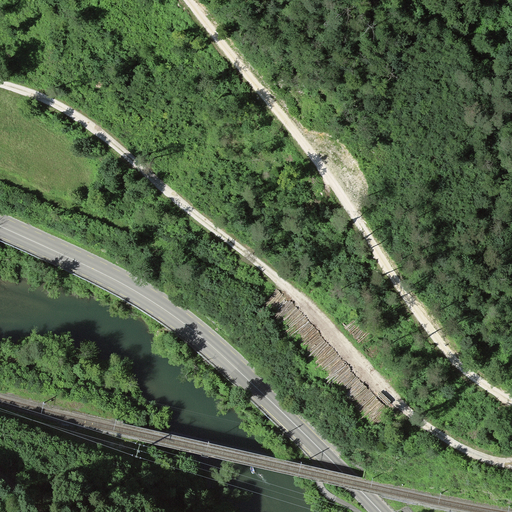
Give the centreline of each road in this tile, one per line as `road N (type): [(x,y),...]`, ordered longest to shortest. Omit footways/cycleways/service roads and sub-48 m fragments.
road 1 (track): [(0,83),(88,124),(262,268),(434,434),(511,462)]
road 2 (track): [(511,401),(463,371),(428,331),(324,167),(186,0)]
road 3 (primary): [(379,511),(190,327),(137,291),(0,226)]
